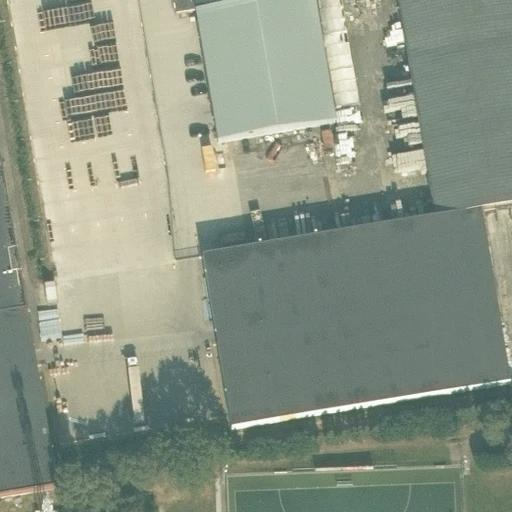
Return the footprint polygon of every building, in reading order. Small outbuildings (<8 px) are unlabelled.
[(9,0),(20,111),(62,107),(54,18),(41,19),(38,0),(9,0)] [(335,124),(314,0),(173,0),(176,15),(196,12),(218,144),(238,141),(335,124)] [(511,0),(398,0),(435,219),(480,212),(511,206),(511,0)] [(37,144),(51,270),(99,265),(96,236),(104,235),(101,210),(77,213),(70,155),(46,158),(45,143),(37,144)] [(0,499),(58,489),(34,349),(32,338),(0,152),(0,499)] [(509,385),(480,212),(435,219),(202,258),(232,431),(509,385)] [(45,285),(48,322),(66,320),(64,284),(45,285)]
